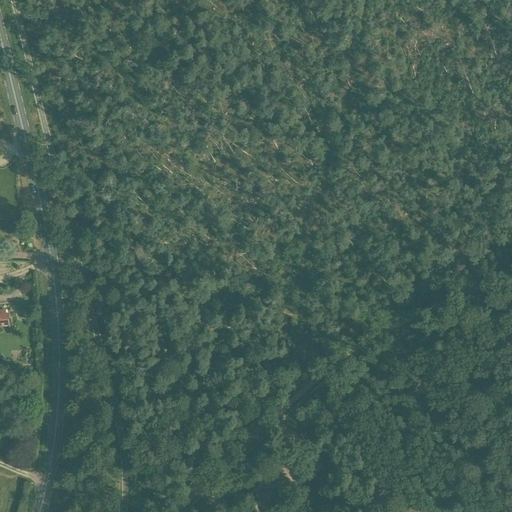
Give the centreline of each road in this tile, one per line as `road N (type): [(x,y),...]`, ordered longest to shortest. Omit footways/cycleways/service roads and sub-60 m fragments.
road 1 (primary): [(39,511),(58,405),(55,291),(0,38)]
road 2 (track): [(313,382),(371,339),(511,266)]
